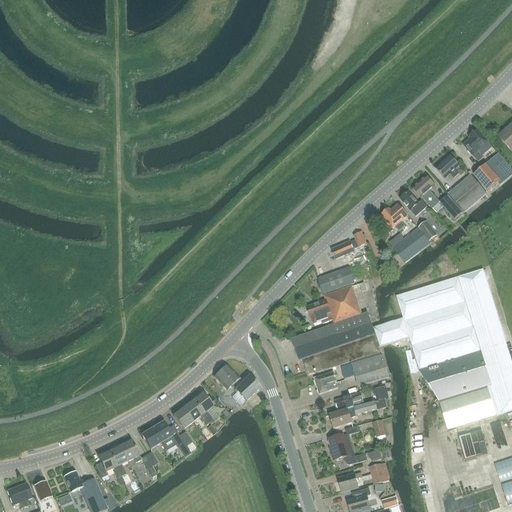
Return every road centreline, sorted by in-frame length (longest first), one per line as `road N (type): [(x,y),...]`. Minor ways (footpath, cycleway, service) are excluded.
road 1 (tertiary): [(231,341),(311,256),(511,72)]
road 2 (tertiary): [(0,469),(129,422),(231,341)]
road 3 (tertiary): [(312,511),(266,379),(231,341)]
